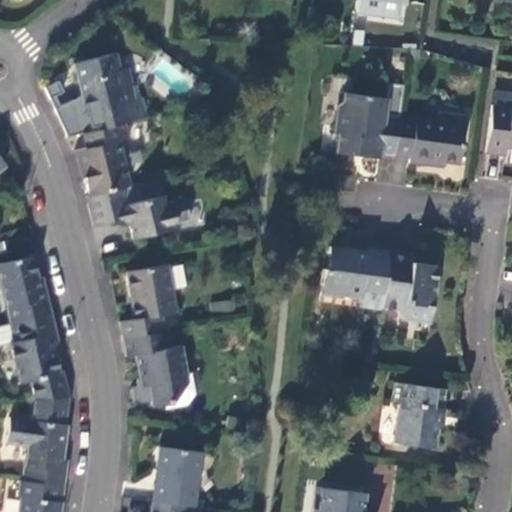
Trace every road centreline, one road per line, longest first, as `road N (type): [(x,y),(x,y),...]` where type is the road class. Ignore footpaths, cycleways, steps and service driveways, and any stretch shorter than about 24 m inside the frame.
road 1 (residential): [(10,88),(54,178),(86,299),(103,389),(95,511)]
road 2 (residential): [(492,511),(502,445),(482,323),(495,213),(386,202)]
